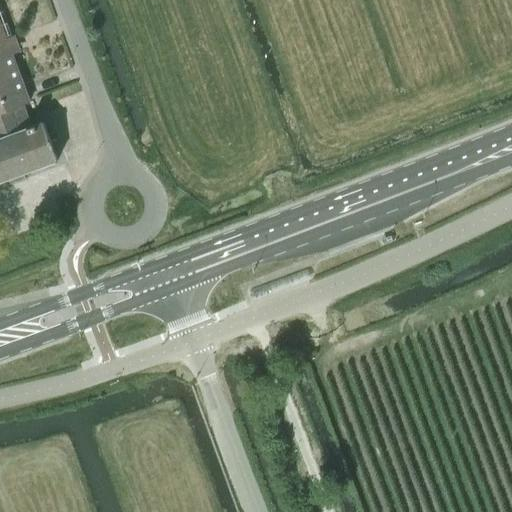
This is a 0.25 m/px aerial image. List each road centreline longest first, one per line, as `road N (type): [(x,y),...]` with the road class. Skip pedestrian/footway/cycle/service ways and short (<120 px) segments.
road 1 (primary): [(170,275),(511,145)]
road 2 (unclassified): [(195,339),(511,205)]
road 3 (unclassified): [(0,399),(195,339)]
road 4 (tertiary): [(258,511),(195,339)]
road 5 (residential): [(66,0),(117,144),(119,173)]
road 6 (primary): [(0,338),(170,275)]
road 7 (residential): [(97,227),(125,241),(153,225),(155,193),(141,177),(119,173)]
